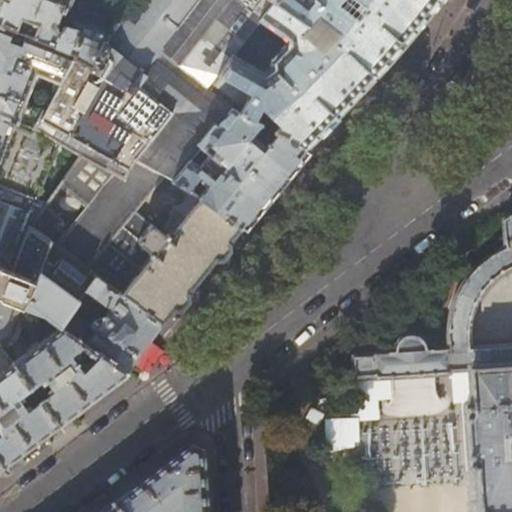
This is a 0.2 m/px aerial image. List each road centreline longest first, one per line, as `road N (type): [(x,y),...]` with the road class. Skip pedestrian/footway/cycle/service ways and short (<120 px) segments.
road 1 (residential): [(377,247),(400,141),(488,0)]
road 2 (residential): [(29,511),(227,362)]
road 3 (residential): [(227,362),(377,247)]
road 4 (residential): [(377,247),(511,146)]
road 5 (unclassified): [(238,511),(227,362)]
